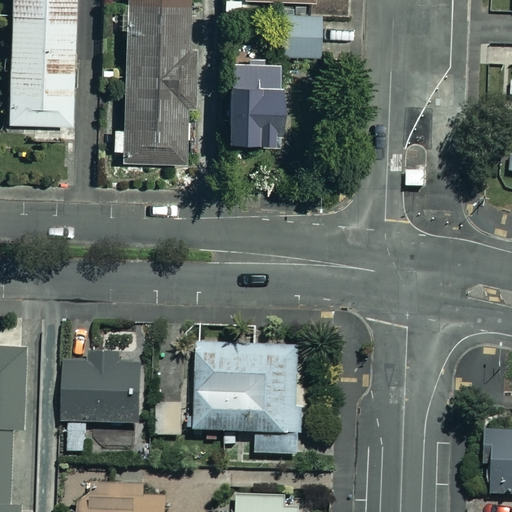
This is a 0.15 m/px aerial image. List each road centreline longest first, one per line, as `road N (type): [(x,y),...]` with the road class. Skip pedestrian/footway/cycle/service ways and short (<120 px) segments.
road 1 (tertiary): [(405,296),(327,283),(0,271)]
road 2 (tertiary): [(0,225),(389,251)]
road 3 (residential): [(395,0),(389,251)]
road 4 (tertiary): [(405,296),(401,511)]
road 5 (tertiary): [(389,251),(511,272)]
